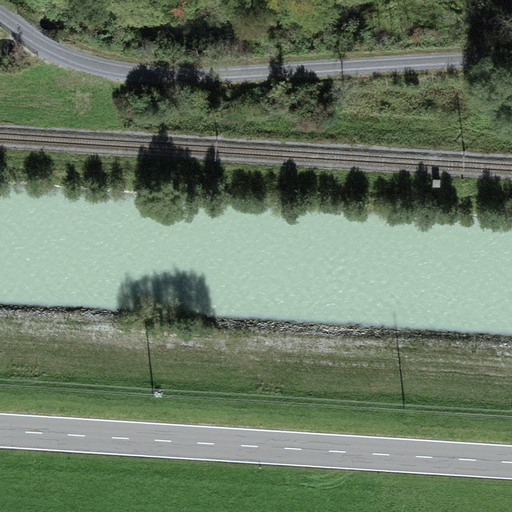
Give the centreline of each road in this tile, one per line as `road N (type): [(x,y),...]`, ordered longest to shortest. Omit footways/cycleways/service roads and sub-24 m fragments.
road 1 (track): [(511,56),(153,76),(60,55),(0,13)]
road 2 (primary): [(0,431),(511,463)]
